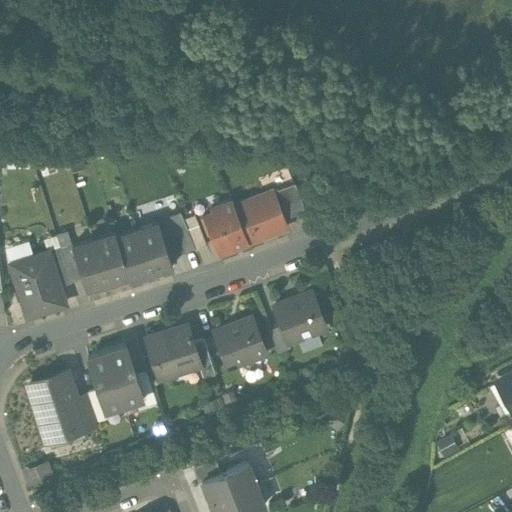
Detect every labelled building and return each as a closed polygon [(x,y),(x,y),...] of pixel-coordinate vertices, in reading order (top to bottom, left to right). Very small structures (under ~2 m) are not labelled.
[(294,183),(272,192),(282,217),(304,208),(294,183)] [(272,191),(235,205),(249,241),(286,227),(282,217),(272,192),(272,191)] [(211,213),(200,217),(207,235),(211,234),(218,253),(248,242),(232,200),(210,209),(211,213)] [(194,215),(183,219),(195,250),(206,246),(194,215)] [(136,229),(150,273),(172,266),(157,222),(136,229)] [(115,235),(128,276),(127,276),(129,280),(150,273),(136,229),(116,235),(115,235)] [(93,238),(107,283),(127,276),(128,276),(115,235),(116,235),(114,231),(93,238)] [(71,245),(82,278),(86,290),(107,283),(93,238),(71,245)] [(379,243),(363,250),(368,260),(383,253),(379,243)] [(59,248),(70,281),(82,278),(71,245),(71,244),(59,248)] [(48,251),(59,286),(70,282),(70,281),(59,248),(59,247),(48,251)] [(27,316),(65,304),(59,286),(48,251),(10,263),(27,316)] [(281,327),(287,342),(325,327),(311,292),(273,307),(281,327)] [(228,368),(266,354),(252,318),(240,322),(240,324),(226,329),(226,328),(214,332),(228,368)] [(199,364),(192,343),(186,326),(148,338),(158,367),(156,370),(158,376),(164,379),(170,377),(172,373),(198,365),(199,364)] [(289,348),(287,342),(281,327),(270,331),(278,352),(289,348)] [(203,339),(192,343),(199,364),(198,365),(202,378),(214,374),(203,339)] [(142,399),(136,377),(125,345),(106,351),(123,405),(142,399)] [(105,411),(123,405),(106,351),(87,358),(97,390),(104,411),(105,411)] [(84,427),(75,396),(67,373),(28,385),(46,439),(84,427)] [(147,374),(136,377),(142,399),(144,406),(156,402),(147,374)] [(500,382),(511,404),(511,374),(499,382),(499,383),(500,382)] [(105,411),(104,411),(97,390),(86,393),(95,422),(108,418),(105,411)] [(96,428),(85,393),(75,396),(84,427),(86,431),(96,428)] [(201,481),(220,473),(214,459),(193,468),(199,482),(201,481)] [(32,481),(50,475),(45,460),(27,466),(32,481)] [(201,481),(209,502),(256,484),(248,462),(220,473),(201,481)] [(212,511),(247,511),(264,505),(256,484),(209,502),(212,511)]
